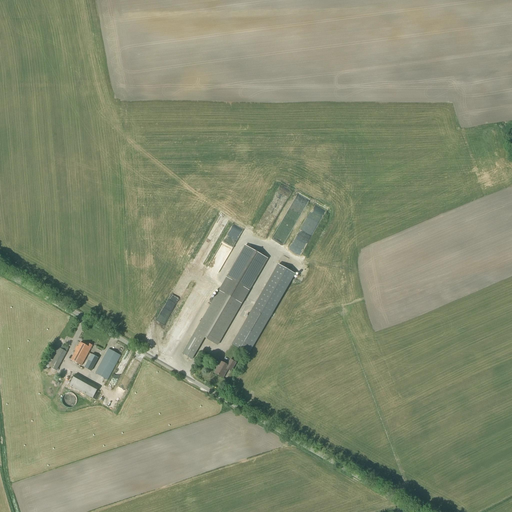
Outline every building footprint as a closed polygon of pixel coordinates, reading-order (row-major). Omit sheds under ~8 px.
[(241,304),(267,258),(245,245),(219,291),(183,354),(192,360),(205,338),(217,345),(242,304),(241,304)] [(232,345),(249,355),(269,319),(296,273),(278,263),(252,309),(232,345)] [(87,346),(80,343),(78,347),(77,346),(74,350),(76,351),(71,360),(81,366),(92,346),(88,344),(87,346)] [(57,371),(67,352),(55,345),(51,351),(56,354),(49,367),(57,371)] [(108,381),(121,356),(109,349),(95,374),(108,381)] [(91,372),(98,358),(92,354),(84,368),(91,372)] [(231,372),(237,363),(230,359),(227,365),(221,362),(214,373),(223,378),(228,370),(231,372)] [(93,399),(99,387),(76,375),(69,385),(93,399)] [(78,399),(78,398),(78,396),(77,395),(76,394),(75,393),(74,392),(72,392),(71,392),(69,392),(68,392),(67,393),(66,394),(65,395),(64,397),(64,398),(64,399),(64,401),(65,402),(65,403),(66,405),(68,405),(69,406),(70,406),(72,406),(73,406),(74,406),(75,405),(76,404),(77,403),(78,402),(78,400),(78,399)]
